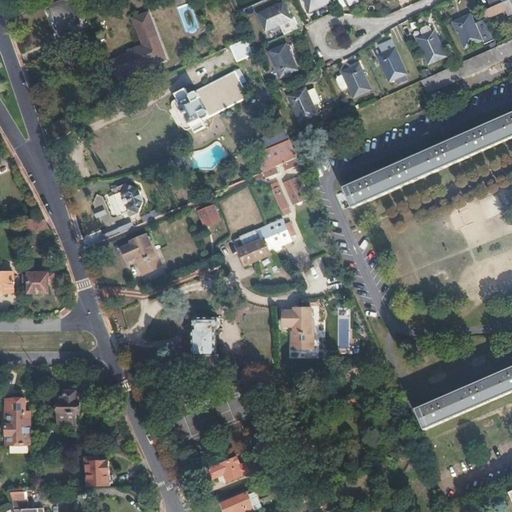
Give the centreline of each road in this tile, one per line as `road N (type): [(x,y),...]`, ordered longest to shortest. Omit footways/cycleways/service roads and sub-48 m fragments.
road 1 (residential): [(178,511),(110,356)]
road 2 (residential): [(46,184),(0,38)]
road 3 (residential): [(98,326),(46,184)]
